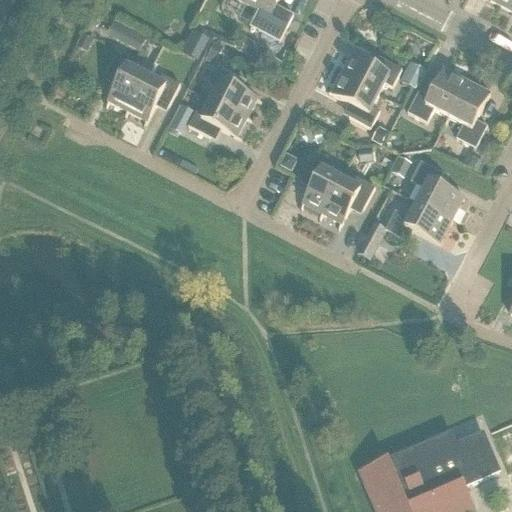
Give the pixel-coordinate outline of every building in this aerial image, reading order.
[(279,43),(287,28),(293,17),(275,9),(279,0),(237,0),(260,12),(251,28),(279,43)] [(511,14),(511,0),(501,0),(498,7),(511,14)] [(139,54),(147,39),(114,23),(107,37),(139,54)] [(194,29),(187,47),(204,54),(211,36),(194,29)] [(242,49),(267,61),(273,49),(249,36),(242,49)] [(125,120),(146,78),(135,73),(138,66),(120,56),(109,78),(120,83),(106,110),(125,120)] [(339,76),(379,98),(385,87),(392,90),(401,72),(379,61),(374,71),(349,57),(339,76)] [(406,75),(401,84),(411,88),(416,91),(418,88),(420,89),(420,88),(423,84),(428,74),(420,70),(411,65),(406,74),(406,75)] [(211,103),(251,124),(261,106),(235,92),(240,82),(219,71),(210,88),(217,92),(211,103)] [(448,120),(466,84),(444,72),(430,99),(419,93),(407,116),(426,125),(433,112),(448,120)] [(373,110),(379,98),(339,76),(329,95),(354,108),(349,118),(371,130),(379,113),(373,110)] [(146,78),(125,120),(145,130),(158,103),(168,109),(179,87),(162,78),(158,85),(146,78)] [(466,84),(448,120),(463,127),(456,141),(475,151),(487,129),(476,123),(490,96),(466,84)] [(182,103),(170,125),(183,132),(195,109),(182,103)] [(241,143),(251,124),(211,103),(205,116),(197,112),(188,130),(210,141),(215,130),(241,143)] [(319,222),(341,181),(330,175),(333,168),(315,159),(304,181),(314,186),(301,212),(319,222)] [(421,165),(411,184),(424,191),(416,206),(452,225),(464,201),(437,187),(443,176),(421,165)] [(341,181),(319,222),(338,232),(352,206),(363,212),(374,190),(357,181),(354,187),(341,181)] [(386,232),(386,233),(387,233),(407,244),(413,233),(440,247),(452,225),(416,206),(408,221),(395,214),(386,232)] [(373,225),(357,256),(371,263),(387,233),(386,233),(386,232),(373,225)] [(456,448),(451,436),(450,437),(451,441),(418,455),(416,451),(389,463),(388,462),(358,475),(374,511),(474,511),(464,487),(469,485),(471,488),(499,476),(483,437),(456,448)]
